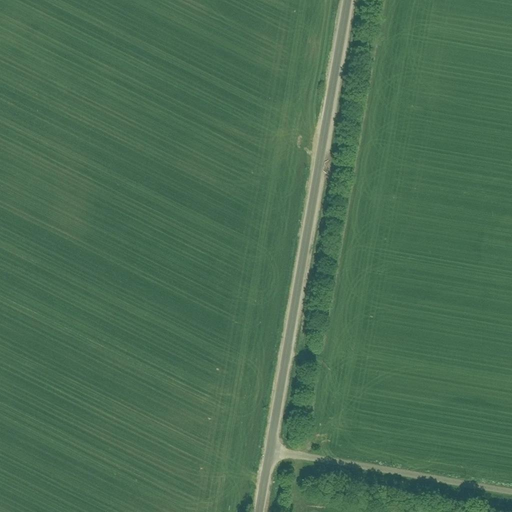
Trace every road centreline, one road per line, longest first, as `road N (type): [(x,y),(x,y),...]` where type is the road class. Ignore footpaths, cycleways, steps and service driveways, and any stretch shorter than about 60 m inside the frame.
road 1 (unclassified): [(270,450),(347,0)]
road 2 (unclassified): [(270,450),(511,491)]
